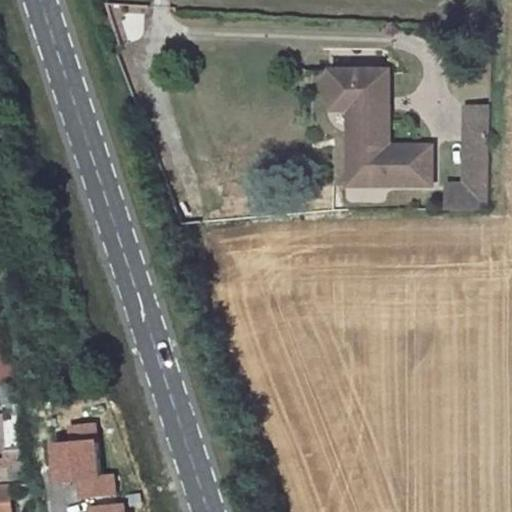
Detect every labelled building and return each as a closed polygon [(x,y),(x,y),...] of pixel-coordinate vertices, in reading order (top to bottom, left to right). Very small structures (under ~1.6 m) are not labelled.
[(434,185),(433,147),(399,147),(399,151),(392,151),(392,147),(392,103),(387,103),(387,95),(391,95),(391,71),(334,71),(335,110),(353,109),(354,186),(434,185)] [(492,108),(467,108),(466,132),(491,132),(492,108)] [(491,132),(466,132),(465,184),(465,211),(490,210),(491,132)] [(465,184),(449,185),(449,211),(465,211),(465,184)] [(194,222),(180,187),(169,191),(183,226),(194,222)] [(10,319),(0,320),(0,383),(20,382),(10,319)] [(20,382),(0,383),(0,404),(22,402),(20,382)] [(29,472),(24,413),(4,415),(0,415),(0,433),(5,474),(29,472)] [(0,511),(11,511),(10,484),(0,484),(0,511)]
